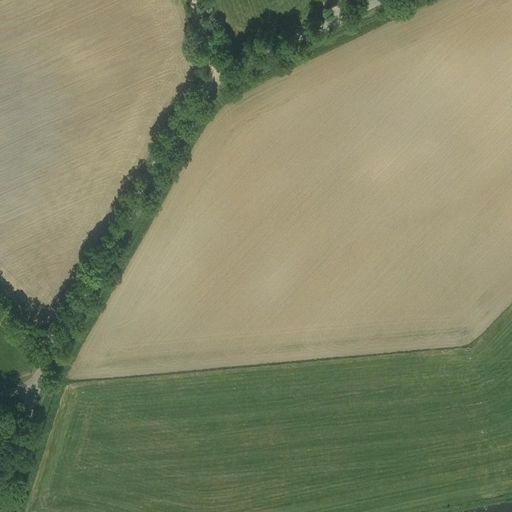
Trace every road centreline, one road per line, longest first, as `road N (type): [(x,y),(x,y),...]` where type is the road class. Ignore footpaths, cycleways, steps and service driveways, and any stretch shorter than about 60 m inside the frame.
road 1 (unclassified): [(51,348),(198,97),(252,59),(375,0)]
road 2 (unclassified): [(0,498),(51,348)]
